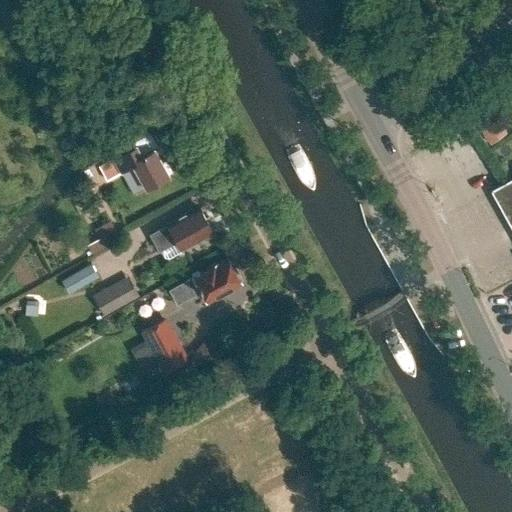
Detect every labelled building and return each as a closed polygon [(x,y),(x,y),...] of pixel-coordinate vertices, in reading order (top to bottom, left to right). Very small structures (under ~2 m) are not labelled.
[(497,111),(477,126),(489,143),(509,130),(497,111)] [(114,159),(99,167),(106,179),(121,171),(121,172),(134,165),(147,188),(169,175),(153,148),(141,155),(136,145),(113,157),(114,159)] [(511,177),(491,190),(511,227),(511,177)] [(211,230),(214,228),(206,215),(204,216),(198,206),(168,223),(169,223),(150,234),(159,250),(160,250),(164,257),(169,259),(184,251),(182,247),(185,246),(187,248),(195,243),(194,241),(212,231),(211,230)] [(110,220),(94,229),(99,238),(87,244),(93,253),(120,238),(110,220)] [(227,258),(170,289),(177,303),(201,289),(207,300),(240,282),(239,280),(242,279),(235,268),(233,269),(227,258)] [(66,290),(96,276),(90,262),(59,276),(66,290)] [(130,302),(119,283),(94,297),(104,316),(130,302)] [(26,314),(37,315),(38,302),(27,301),(26,314)] [(188,359),(165,317),(140,331),(163,373),(188,359)]
